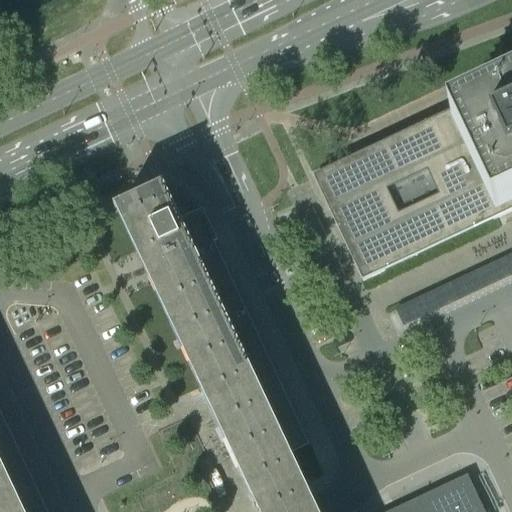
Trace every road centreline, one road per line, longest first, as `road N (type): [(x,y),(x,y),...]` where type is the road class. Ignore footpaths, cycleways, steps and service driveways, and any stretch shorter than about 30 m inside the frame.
road 1 (residential): [(223,192),(359,485)]
road 2 (secondary): [(261,52),(368,35),(463,0)]
road 3 (residential): [(359,485),(483,427),(511,489)]
road 4 (secondary): [(0,176),(178,92)]
road 5 (secondary): [(162,49),(0,124)]
